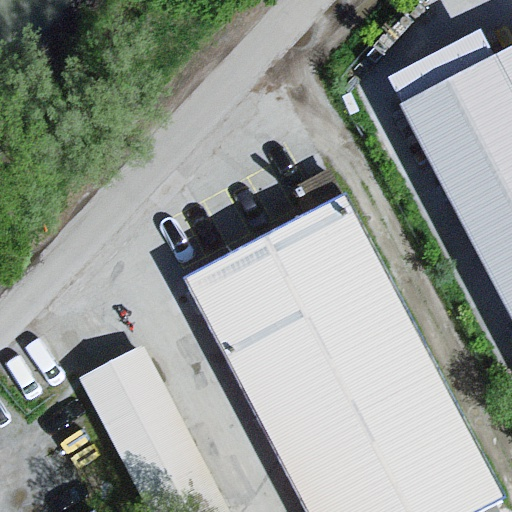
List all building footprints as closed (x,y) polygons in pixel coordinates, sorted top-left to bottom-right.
[(402,78),(491,35),(482,17),(393,60),(402,78)] [(511,45),(400,103),(511,317),(511,45)] [(299,511),(464,511),(498,494),(340,191),(176,276),(299,511)] [(227,511),(146,350),(86,380),(152,511),(227,511)] [(100,511),(95,500),(68,511),(100,511)]
